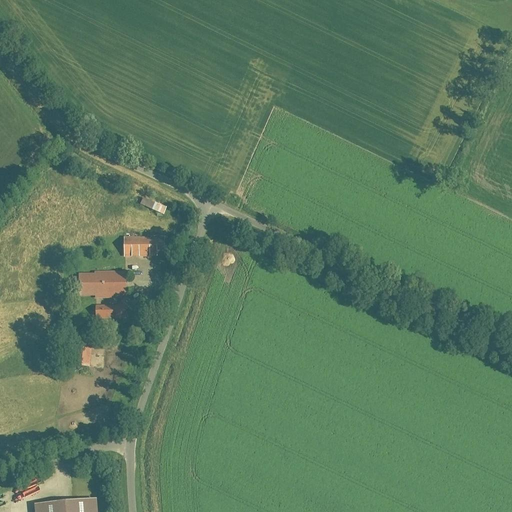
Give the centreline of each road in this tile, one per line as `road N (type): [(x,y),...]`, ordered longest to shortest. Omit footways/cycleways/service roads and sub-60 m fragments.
road 1 (residential): [(210,205),(511,346)]
road 2 (residential): [(210,205),(132,430),(132,511)]
road 3 (residential): [(0,44),(69,129),(210,205)]
road 4 (track): [(0,482),(130,447)]
